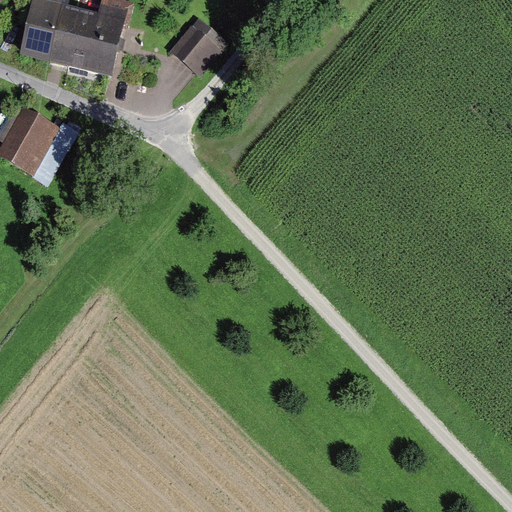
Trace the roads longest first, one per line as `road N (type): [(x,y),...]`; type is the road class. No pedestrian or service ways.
road 1 (track): [(170,131),(511,486)]
road 2 (residential): [(0,67),(170,131)]
road 3 (track): [(170,131),(274,0)]
